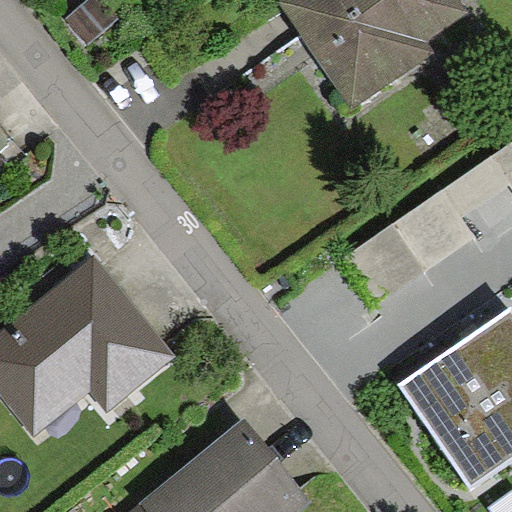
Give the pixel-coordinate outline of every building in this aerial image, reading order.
[(118,19),(100,0),(93,0),(70,21),(91,44),(118,19)] [(454,0),(293,0),(283,7),(353,111),(435,56),(427,44),(466,18),(454,0)] [(0,181),(28,159),(0,125),(0,181)] [(511,147),(494,160),(511,187),(511,147)] [(444,194),(396,227),(427,274),(476,241),(444,194)] [(396,227),(344,261),(376,308),(427,274),(396,227)] [(92,391),(107,409),(168,361),(95,267),(0,341),(0,388),(36,434),(92,391)] [(457,354),(511,431),(511,319),(510,317),(457,354)] [(473,492),(511,464),(511,431),(457,354),(403,392),(473,492)] [(301,511),(305,509),(245,434),(152,509),(154,511),(301,511)]
